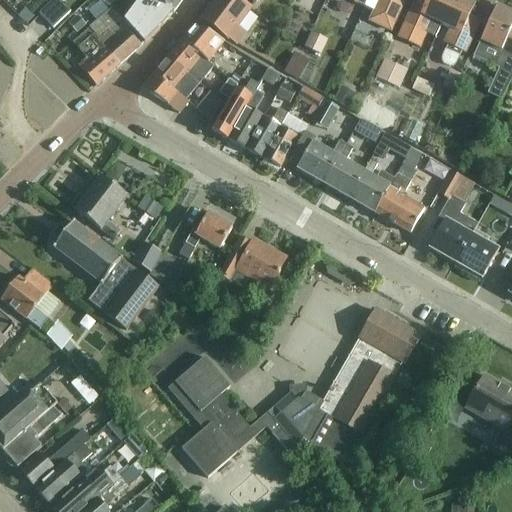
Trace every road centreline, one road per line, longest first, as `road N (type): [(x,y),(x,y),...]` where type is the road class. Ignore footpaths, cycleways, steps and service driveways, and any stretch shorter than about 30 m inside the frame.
road 1 (residential): [(511,339),(103,101)]
road 2 (residential): [(0,197),(103,101)]
road 3 (residential): [(103,101),(199,0)]
